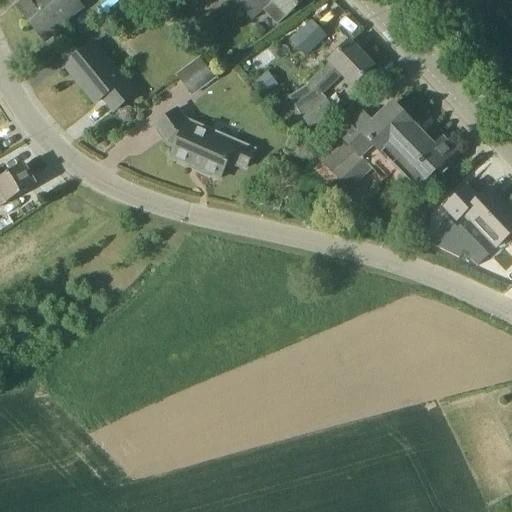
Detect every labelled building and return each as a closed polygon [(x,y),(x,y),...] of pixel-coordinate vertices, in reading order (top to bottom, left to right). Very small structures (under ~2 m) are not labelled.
[(83,8),(76,0),(27,0),(18,7),(43,40),(60,27),(83,8)] [(241,0),(237,4),(253,21),(264,10),(278,25),(287,16),(288,17),(304,0),(241,0)] [(291,41),(305,57),(327,37),(313,21),(291,41)] [(208,49),(216,43),(208,33),(200,39),(208,49)] [(342,75),(353,86),(373,67),(350,42),(330,62),(331,64),(310,84),(321,95),(342,75)] [(78,55),(65,66),(80,85),(96,104),(103,98),(114,112),(135,95),(100,51),(85,64),(78,55)] [(511,84),(511,53),(496,76),(511,86),(511,84)] [(200,57),(175,76),(192,98),(217,79),(200,57)] [(267,72),(255,82),(266,96),(278,87),(267,72)] [(334,112),(325,99),(302,115),(310,128),(334,112)] [(414,126),(393,105),(373,124),(363,114),(318,156),(349,189),(371,168),(360,157),(373,144),(383,155),(414,126)] [(257,150),(183,117),(178,110),(155,127),(168,145),(175,148),(171,158),(220,180),(227,164),(247,172),(257,150)] [(307,126),(299,114),(285,123),(293,135),(307,126)] [(456,153),(443,139),(434,148),(414,126),(383,155),(417,190),(456,153)] [(25,165),(0,179),(0,207),(7,204),(37,186),(25,165)] [(511,211),(490,189),(479,199),(467,186),(444,208),(457,222),(464,215),(496,249),(511,233),(511,211)] [(457,229),(446,217),(431,245),(459,259),(463,252),(477,267),(489,256),(460,227),(457,229)]
